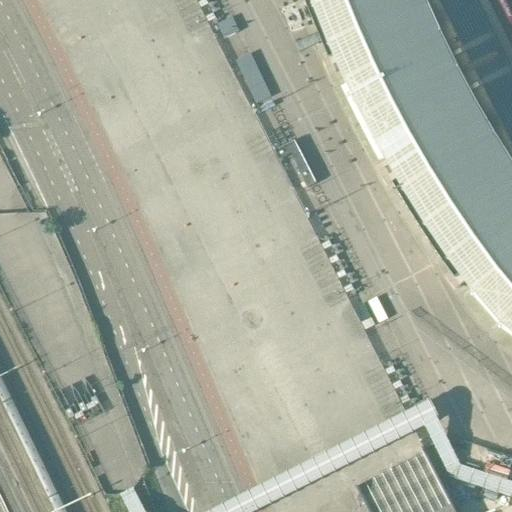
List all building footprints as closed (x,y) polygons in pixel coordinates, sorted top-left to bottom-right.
[(205,0),(197,4),(200,9),(208,5),(205,0)] [(511,0),(314,0),(328,31),(347,78),(405,186),(455,269),(481,303),(509,336),(511,337),(511,0)] [(213,15),(205,19),(207,24),(215,20),(213,15)] [(305,188),(319,181),(297,139),(284,146),(305,188)] [(328,242),(321,246),(323,251),(331,247),(328,242)] [(336,257),(328,261),(331,266),(338,262),(336,257)] [(343,271),(335,275),(338,280),(346,276),(343,271)] [(350,286),(343,290),(345,295),(353,291),(350,286)] [(364,331),(374,326),(363,304),(353,309),(364,331)] [(392,368),(384,371),(387,376),(395,372),(392,368)] [(399,382),(391,386),(394,391),(402,387),(399,382)] [(407,397),(399,401),(401,406),(409,402),(407,397)] [(448,503),(449,502),(440,483),(421,493),(431,511),(439,507),(448,503)] [(453,511),(449,502),(448,503),(439,507),(431,511),(430,511),(453,511)]
